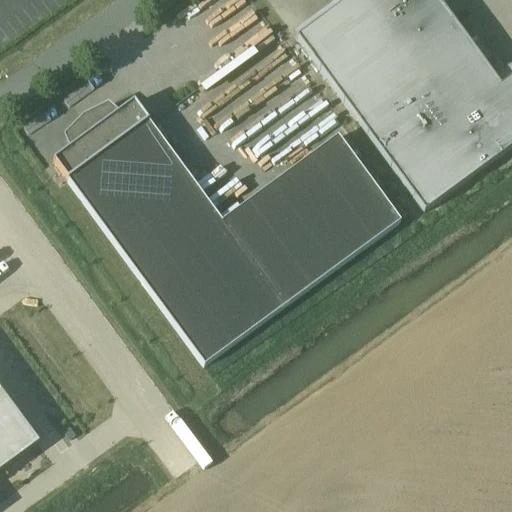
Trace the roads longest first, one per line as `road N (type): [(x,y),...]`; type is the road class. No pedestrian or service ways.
road 1 (unclassified): [(0,209),(177,460)]
road 2 (unclassified): [(0,101),(146,0)]
